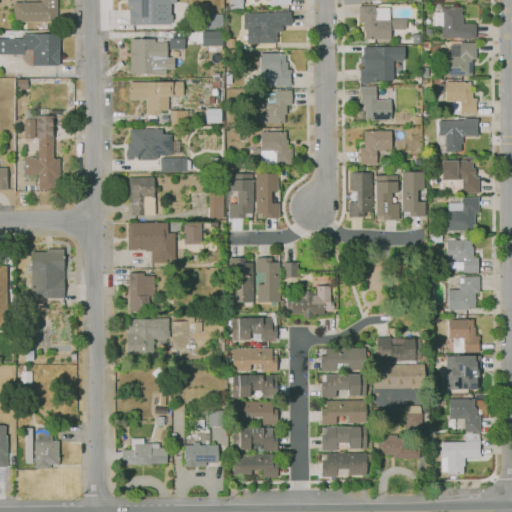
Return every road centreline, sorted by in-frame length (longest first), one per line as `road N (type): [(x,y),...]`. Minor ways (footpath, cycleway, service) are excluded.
road 1 (residential): [(87,0),(96,511)]
road 2 (residential): [(511,182),(511,506)]
road 3 (tertiary): [(316,216),(324,186),(323,0)]
road 4 (residential): [(300,511),(299,334)]
road 5 (residential): [(509,0),(511,163)]
